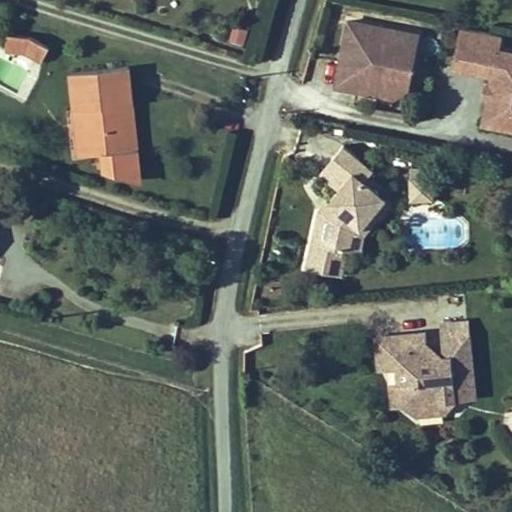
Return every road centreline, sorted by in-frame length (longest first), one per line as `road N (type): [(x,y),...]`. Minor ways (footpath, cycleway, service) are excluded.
road 1 (unclassified): [(223,511),(223,334),(299,0)]
road 2 (unknown): [(21,0),(146,46),(269,106)]
road 3 (unknown): [(0,164),(242,240)]
road 4 (track): [(0,338),(200,397),(223,382)]
